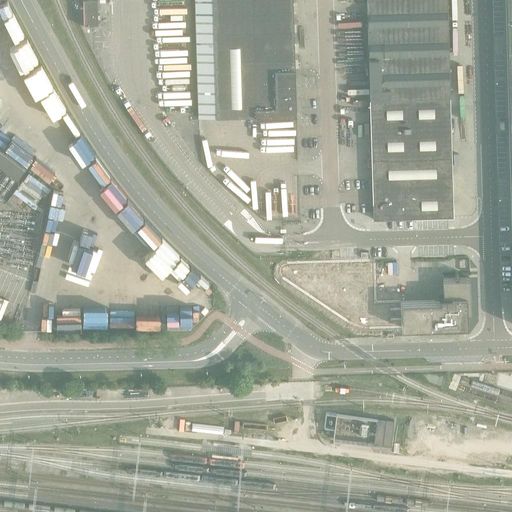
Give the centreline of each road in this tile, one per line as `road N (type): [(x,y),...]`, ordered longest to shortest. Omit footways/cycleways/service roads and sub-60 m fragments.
road 1 (tertiary): [(259,308),(141,196),(81,112),(21,0)]
road 2 (unclassified): [(24,364),(200,360),(259,308)]
road 3 (unclassified): [(491,237),(485,0)]
road 4 (unclassified): [(491,237),(282,244)]
road 5 (tertiary): [(310,347),(494,348)]
